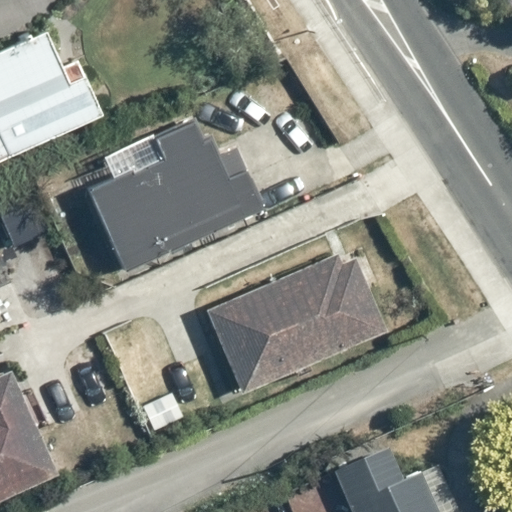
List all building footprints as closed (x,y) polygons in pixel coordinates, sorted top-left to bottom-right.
[(0,167),(104,119),(75,56),(64,62),(48,27),(0,48),(0,167)] [(83,189),(120,273),(265,210),(235,142),(216,150),(199,111),(97,156),(107,179),(83,189)] [(335,253),(201,311),(236,394),(384,330),(353,257),(340,263),(335,253)] [(58,354),(21,369),(43,426),(81,411),(58,354)] [(0,499),(55,475),(8,372),(0,375),(0,499)] [(453,511),(435,466),(396,482),(384,453),(331,475),(346,511),(453,511)]
